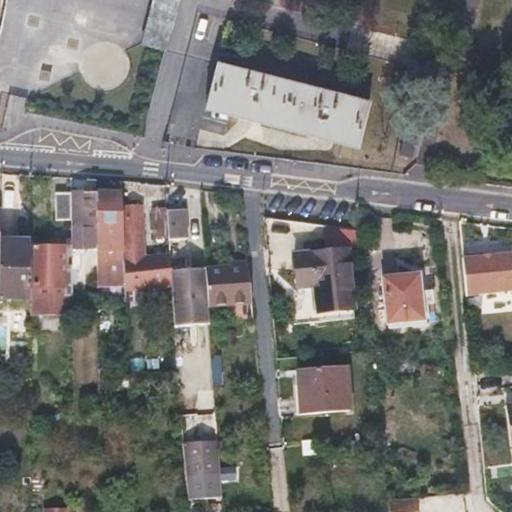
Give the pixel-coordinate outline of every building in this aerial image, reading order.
[(0,0),(0,31),(1,29),(7,9),(8,0),(0,0)] [(162,44),(174,0),(149,0),(140,38),(162,44)] [(247,65),(217,58),(206,100),(356,138),(366,96),(335,88),(335,85),(322,81),(321,84),(262,69),(263,66),(247,62),(247,65)] [(408,119),(399,151),(411,154),(419,122),(408,119)] [(125,252),(123,200),(122,190),(98,191),(99,234),(111,233),(112,253),(125,252)] [(73,193),(73,194),(73,219),(74,230),(88,229),(89,242),(99,242),(99,234),(98,191),(73,193)] [(73,219),(73,194),(55,195),(56,219),(73,219)] [(143,250),(141,199),(123,200),(125,252),(125,267),(125,268),(126,282),(126,287),(174,284),(173,269),(171,249),(143,250)] [(169,230),(177,229),(185,229),(183,200),(167,201),(169,230)] [(151,208),(152,232),(167,231),(165,208),(151,208)] [(31,286),(31,268),(31,239),(1,240),(1,255),(0,276),(0,298),(32,297),(31,286)] [(291,248),(293,270),(295,293),(312,291),(314,309),(349,306),(344,243),(291,248)] [(75,311),(75,291),(74,244),(34,246),(35,286),(31,286),(32,297),(32,313),(75,311)] [(511,251),(465,256),(468,293),(511,288),(511,251)] [(174,284),(177,325),(191,324),(192,336),(197,336),(196,323),(193,268),(192,254),(186,254),(187,268),(173,269),(174,284)] [(251,303),(249,284),(247,265),(205,268),(208,307),(251,303)] [(126,282),(125,268),(125,267),(117,267),(118,282),(126,282)] [(193,268),(196,323),(210,322),(208,307),(205,268),(205,267),(193,268)] [(418,316),(417,295),(416,274),(383,276),(386,319),(418,316)] [(350,317),(349,306),(314,309),(312,291),(295,293),(298,320),(321,319),(350,317)] [(212,354),(214,382),(221,382),(219,354),(212,354)] [(297,413),(321,411),(345,409),(342,365),(293,369),(297,413)] [(189,477),(221,475),(219,440),(186,442),(189,477)] [(413,511),(411,496),(384,500),(385,511),(413,511)]
